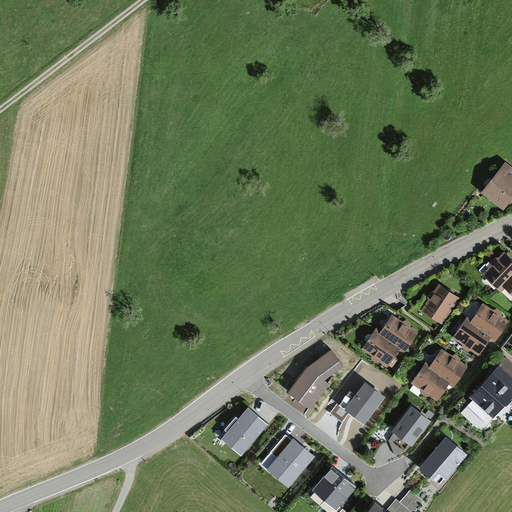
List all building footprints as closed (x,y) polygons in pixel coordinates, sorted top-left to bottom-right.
[(511,193),(511,179),(501,171),(485,191),(500,203),(507,195),(509,197),(511,193)] [(502,287),(506,282),(511,275),(511,260),(510,259),(511,257),(511,256),(508,253),(506,255),(505,254),(499,259),(495,259),(493,262),(493,266),(487,272),(502,287)] [(431,300),(426,307),(442,319),(457,298),(440,286),(436,292),(432,293),(430,296),(431,300)] [(492,312),(485,307),(474,324),(490,335),(495,338),(506,321),(500,317),(499,313),(496,311),(492,312)] [(402,323),(394,318),(383,335),(399,346),(404,349),(415,332),(409,328),(408,324),(405,322),(402,323)] [(490,335),(474,324),(469,320),(457,337),(465,342),(465,346),(468,348),(472,347),(478,352),(490,335)] [(399,346),(383,335),(378,332),(375,336),(372,334),(372,333),(368,333),(366,335),(365,339),(366,342),(367,342),(370,344),(367,349),(373,353),(375,358),(378,359),(381,359),(392,366),(397,358),(393,355),(399,346)] [(306,368),(288,393),(310,409),(330,383),(325,380),(343,366),(332,349),(306,368)] [(451,357),(444,352),(432,369),(449,380),(453,383),(465,367),(458,362),(458,359),(455,356),(451,357)] [(473,400),(467,405),(484,421),(489,415),(493,418),(506,405),(507,407),(511,400),(511,363),(505,358),(470,397),(473,400)] [(449,380),(432,369),(428,366),(416,383),(423,388),(424,392),(427,394),(431,393),(437,397),(449,380)] [(366,384),(357,395),(350,391),(342,402),(340,400),(330,414),(342,422),(349,414),(364,425),(385,398),(366,384)] [(458,410),(466,400),(463,397),(454,406),(458,410)] [(227,431),(222,437),(241,454),(268,423),(248,406),(239,417),(236,415),(224,428),(227,431)] [(432,422),(412,406),(392,432),(394,433),(389,440),(395,454),(407,449),(410,446),(412,448),(432,422)] [(435,414),(429,410),(426,414),(431,418),(435,414)] [(298,444),(286,434),(271,451),(278,458),(273,464),(281,471),(278,475),(288,484),(313,455),(302,446),(299,449),(296,447),(298,444)] [(468,455),(447,437),(420,469),(430,478),(428,481),(439,491),(458,470),(456,468),(468,455)] [(357,485),(333,465),(312,489),(336,509),(357,485)] [(410,490),(400,501),(411,511),(414,511),(424,501),(410,490)] [(411,511),(400,501),(397,498),(386,510),(384,509),(383,510),(375,504),(368,511),(411,511)]
